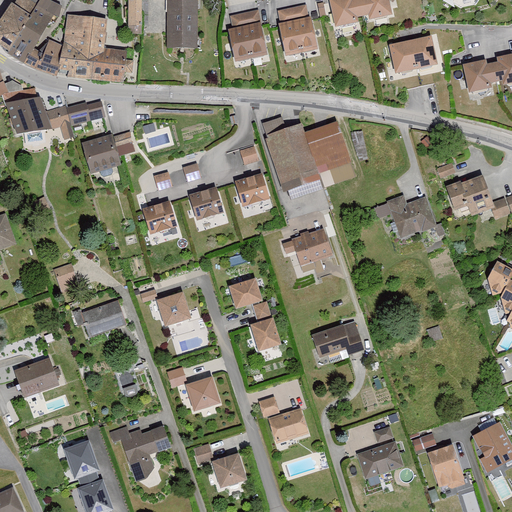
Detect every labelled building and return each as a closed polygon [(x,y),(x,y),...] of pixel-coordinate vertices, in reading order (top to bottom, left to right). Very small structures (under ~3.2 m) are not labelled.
[(49,37),(63,9),(52,0),(16,0),(14,4),(12,2),(0,20),(0,44),(8,50),(6,54),(25,64),(54,77),(84,81),(123,84),(130,51),(105,47),(106,20),(66,13),(62,44),(49,37)] [(142,0),(126,0),(127,34),(142,34),(142,0)] [(196,0),(164,0),(164,48),(196,48),(196,0)] [(333,13),(330,0),(324,0),(316,2),(319,16),(333,13)] [(330,0),(333,13),(336,27),(357,22),(356,18),(369,16),(370,20),(392,16),(388,0),(330,0)] [(305,4),(275,9),(283,53),(317,47),(312,16),(308,17),(305,4)] [(257,9),(229,15),(232,28),(228,29),(234,60),(266,53),(257,9)] [(434,39),(387,48),(394,75),(440,66),(434,39)] [(487,60),(464,64),(470,92),(492,87),(491,82),(504,79),(505,85),(511,83),(511,52),(496,56),(497,60),(487,62),(487,60)] [(0,96),(2,94),(23,89),(21,86),(11,80),(4,84),(0,75),(0,96)] [(40,98),(5,103),(14,134),(51,128),(40,98)] [(282,118),(261,124),(282,193),(290,191),(292,199),(324,187),(304,132),(302,124),(285,129),(282,118)] [(336,120),(304,132),(324,187),(356,175),(336,120)] [(113,133),(80,142),(90,174),(122,164),(113,133)] [(252,147),(239,152),(244,165),(257,160),(252,147)] [(197,163),(183,167),(186,181),(201,177),(197,163)] [(451,163),(436,168),(438,176),(453,172),(451,163)] [(170,186),(166,172),(152,176),(156,190),(170,186)] [(265,173),(235,181),(242,206),(271,198),(265,173)] [(483,174),(461,181),(469,206),(473,215),(495,207),(493,202),(483,174)] [(461,181),(445,186),(453,211),(469,206),(461,181)] [(215,188),(191,196),(197,218),(222,210),(215,188)] [(404,195),(386,201),(397,240),(434,230),(424,198),(407,203),(404,195)] [(506,197),(493,202),(495,207),(498,217),(511,212),(506,197)] [(170,202),(143,208),(149,233),(176,226),(170,202)] [(0,214),(0,249),(16,244),(4,213),(0,214)] [(326,225),(289,237),(301,275),(323,268),(325,275),(340,271),(326,225)] [(488,277),(492,295),(504,294),(511,277),(511,268),(498,261),(488,277)] [(70,264),(52,270),(57,286),(75,280),(70,264)] [(256,277),(229,286),(236,309),(263,300),(256,277)] [(511,312),(511,279),(504,294),(501,298),(503,307),(511,312)] [(191,318),(182,290),(157,298),(165,326),(191,318)] [(80,311),(89,339),(128,326),(119,299),(80,311)] [(275,317),(252,323),(259,350),(282,344),(275,317)] [(354,322),(311,335),(318,356),(345,348),(347,355),(363,350),(354,322)] [(49,358),(14,370),(22,396),(58,384),(49,358)] [(167,372),(172,387),(189,382),(183,366),(167,372)] [(213,376),(185,384),(194,412),(221,404),(213,376)] [(274,397),(258,402),(263,417),(279,412),(274,397)] [(268,421),(276,444),(308,435),(300,411),(268,421)] [(511,457),(511,445),(499,420),(470,435),(488,470),(511,457)] [(121,441),(134,482),(148,478),(153,467),(148,452),(167,446),(160,424),(128,434),(125,427),(110,431),(114,443),(121,441)] [(391,426),(375,430),(378,442),(394,439),(391,426)] [(416,451),(438,446),(435,433),(413,438),(416,451)] [(89,439),(64,448),(76,480),(101,471),(89,439)] [(361,453),(368,478),(404,467),(397,442),(361,453)] [(208,444),(193,449),(198,464),(205,462),(204,459),(212,456),(208,444)] [(427,452),(439,487),(465,479),(453,444),(427,452)] [(238,456),(212,463),(219,489),(246,482),(238,456)] [(102,478),(77,487),(86,511),(109,511),(114,510),(102,478)] [(0,495),(0,511),(22,511),(12,490),(0,495)]
